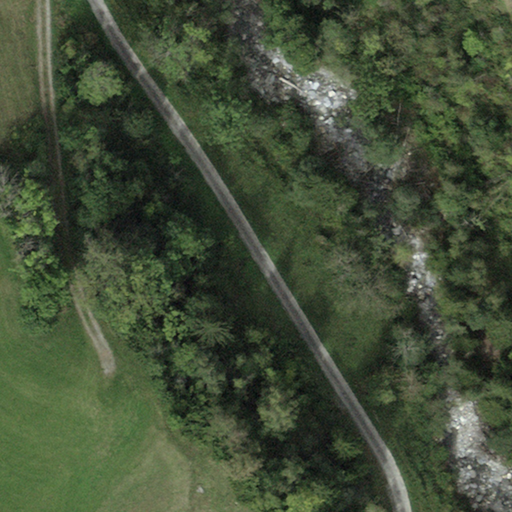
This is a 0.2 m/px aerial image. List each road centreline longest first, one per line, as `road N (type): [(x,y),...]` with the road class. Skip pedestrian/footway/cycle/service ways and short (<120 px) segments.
road 1 (track): [(96,0),(388,448),(406,511)]
road 2 (track): [(39,0),(59,229),(111,369)]
